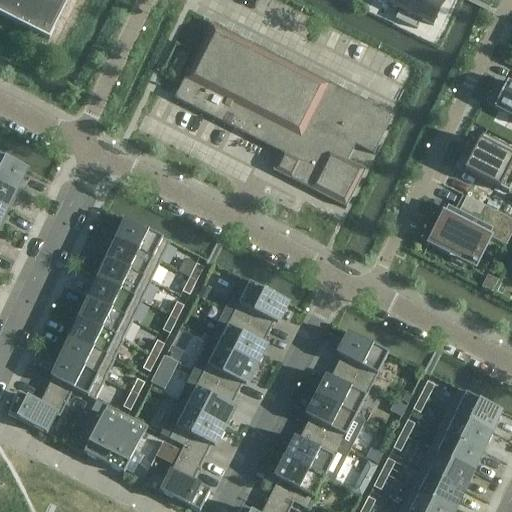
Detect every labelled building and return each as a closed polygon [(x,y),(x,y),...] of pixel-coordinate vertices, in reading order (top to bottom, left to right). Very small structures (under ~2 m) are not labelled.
[(0,0),(0,16),(49,41),(69,0),(0,0)] [(430,26),(442,3),(435,0),(380,0),(389,5),(388,7),(399,12),(395,20),(417,31),(421,22),(430,26)] [(273,172),(346,209),(365,172),(347,163),(355,147),(373,156),(393,117),(220,31),(221,28),(212,24),(195,58),(181,86),(175,97),(173,100),(282,155),(300,163),(295,172),(291,180),(273,171),(273,172)] [(188,56),(179,52),(168,74),(177,78),(188,56)] [(511,119),(511,85),(507,83),(493,110),(511,119)] [(508,195),(511,186),(511,150),(482,135),(463,172),(508,195)] [(282,155),(273,171),(291,180),(295,172),(300,163),(282,155)] [(0,156),(0,182),(17,191),(18,190),(17,189),(26,172),(27,171),(0,156)] [(17,191),(0,182),(0,207),(8,211),(8,209),(17,191)] [(478,259),(489,238),(506,247),(511,234),(511,221),(466,198),(458,214),(447,208),(430,243),(448,252),(452,245),(478,259)] [(170,244),(127,222),(126,223),(116,243),(160,265),(161,263),(160,263),(170,244)] [(160,265),(116,243),(116,244),(116,245),(107,262),(151,284),(151,283),(160,265)] [(151,284),(107,262),(107,264),(98,282),(142,304),(142,303),(142,302),(151,284)] [(178,274),(189,280),(196,266),(188,262),(184,262),(178,274)] [(203,269),(196,266),(189,280),(196,283),(203,269)] [(196,283),(189,280),(182,294),(189,297),(196,283)] [(288,305),(240,280),(223,312),(268,335),(278,316),(281,317),(287,306),(288,305)] [(142,304),(98,282),(97,283),(98,284),(89,301),(132,323),(133,322),(142,304)] [(203,285),(196,298),(205,302),(211,289),(203,285)] [(132,323),(89,301),(88,303),(89,303),(80,321),(123,343),(124,342),(123,342),(132,323)] [(184,308),(176,304),(169,318),(176,322),(184,308)] [(268,335),(223,312),(208,343),(256,367),(262,356),(259,354),(268,335)] [(176,322),(169,318),(162,332),(169,336),(176,322)] [(123,343),(80,321),(79,322),(80,323),(71,341),(114,363),(115,361),(114,361),(123,343)] [(388,356),(349,335),(348,336),(342,348),(346,350),(335,369),(372,388),(388,356)] [(114,363),(71,341),(70,342),(71,342),(61,360),(105,382),(105,381),(114,363)] [(164,346),(157,342),(149,356),(157,360),(164,346)] [(256,367),(208,343),(192,373),(237,396),(247,376),(250,378),(256,367)] [(157,360),(149,356),(142,370),(150,374),(157,360)] [(105,382),(61,360),(61,362),(52,380),(95,402),(105,382)] [(173,366),(164,361),(153,382),(163,387),(173,366)] [(372,388),(335,369),(325,390),(322,388),(317,399),(356,418),(372,388)] [(237,396),(192,373),(176,404),(224,429),(230,417),(227,415),(237,396)] [(95,402),(52,380),(45,393),(67,404),(73,392),(94,402),(95,402)] [(144,385),(137,381),(130,395),(137,399),(144,385)] [(434,387),(427,384),(420,397),(427,401),(434,387)] [(412,397),(399,391),(395,400),(407,406),(412,397)] [(500,413),(458,391),(447,412),(491,434),(491,432),(500,414),(500,413)] [(39,406),(21,397),(17,405),(13,404),(9,412),(7,416),(14,420),(46,436),(56,417),(59,419),(67,404),(45,393),(39,406)] [(137,399),(130,395),(123,409),(130,413),(137,399)] [(427,401),(420,397),(412,412),(420,415),(427,401)] [(356,418),(317,399),(311,410),(314,411),(304,431),(349,454),(365,423),(356,418)] [(96,403),(91,412),(101,418),(106,408),(96,403)] [(406,409),(395,403),(390,413),(401,418),(406,409)] [(224,429),(176,404),(161,435),(160,437),(183,448),(184,447),(205,458),(216,437),(219,439),(224,429)] [(127,418),(107,408),(106,408),(101,418),(82,455),(86,457),(96,462),(103,466),(128,418),(127,418)] [(491,434),(447,412),(446,413),(447,414),(438,431),(481,453),(482,452),(481,452),(491,434)] [(133,421),(128,418),(103,466),(110,469),(119,474),(123,476),(125,472),(133,476),(142,457),(135,453),(148,428),(133,421)] [(415,426),(407,422),(400,436),(407,440),(415,426)] [(349,454),(304,431),(294,450),(291,449),(285,460),(324,480),(333,485),(349,454)] [(481,453),(438,431),(437,433),(438,433),(429,451),(472,473),(473,472),(472,471),(481,453)] [(407,440),(400,436),(393,450),(400,454),(407,440)] [(163,444),(156,459),(174,468),(177,461),(181,454),(163,444)] [(202,465),(205,458),(184,447),(183,448),(182,451),(181,454),(177,461),(198,471),(202,465)] [(371,450),(366,460),(377,465),(382,456),(371,450)] [(472,473),(429,451),(428,452),(428,453),(420,470),(463,493),(464,491),(463,491),(472,473)] [(324,480),(285,460),(280,471),(283,473),(273,492),(309,511),(324,480)] [(198,471),(177,461),(174,468),(160,495),(191,511),(193,511),(200,511),(201,510),(205,502),(202,500),(206,491),(192,484),(198,471)] [(394,465),(387,461),(380,475),(387,479),(394,465)] [(352,494),(360,499),(376,468),(368,463),(352,494)] [(463,493),(420,470),(419,472),(410,490),(453,511),(455,511),(454,510),(463,493)] [(387,479),(380,475),(373,489),(380,492),(387,479)] [(344,481),(339,478),(336,485),(341,487),(344,481)] [(453,511),(410,490),(410,492),(401,509),(406,511),(453,511)] [(309,511),(273,492),(269,499),(266,506),(277,511),(289,511),(290,510),(292,507),(293,504),(308,511),(309,511)] [(370,511),(375,503),(367,499),(360,511),(370,511)]
